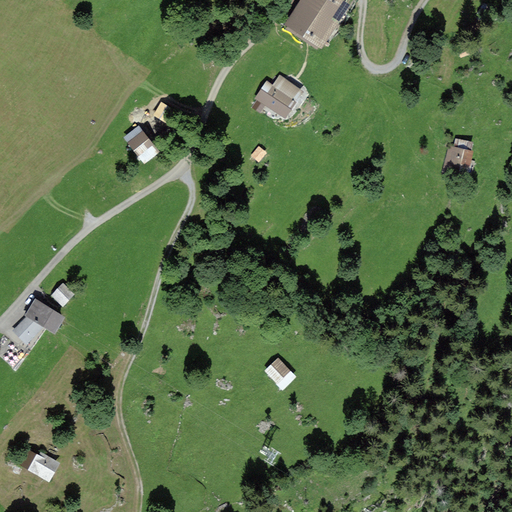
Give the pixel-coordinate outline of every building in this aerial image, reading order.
[(306,0),(288,29),(317,47),(343,6),(334,0),(306,0)] [(286,115),(300,94),(280,80),(273,90),(267,85),(256,101),(262,106),(266,101),(286,115)] [(166,119),(171,110),(162,105),(157,114),(166,119)] [(145,161),(157,152),(138,128),(126,137),(145,161)] [(449,148),(443,174),(450,176),(452,169),(471,174),(474,160),(467,159),(471,144),(457,141),(456,147),(449,148)] [(55,296),(63,303),(72,295),(64,287),(55,296)] [(53,311),(36,301),(28,315),(28,316),(43,325),(45,325),(53,311)] [(43,325),(28,316),(20,325),(15,331),(27,343),(43,325)] [(267,371),(284,388),(294,378),(278,361),(267,371)] [(19,462),(48,478),(56,464),(41,456),(38,461),(30,456),(31,453),(26,450),(19,462)]
